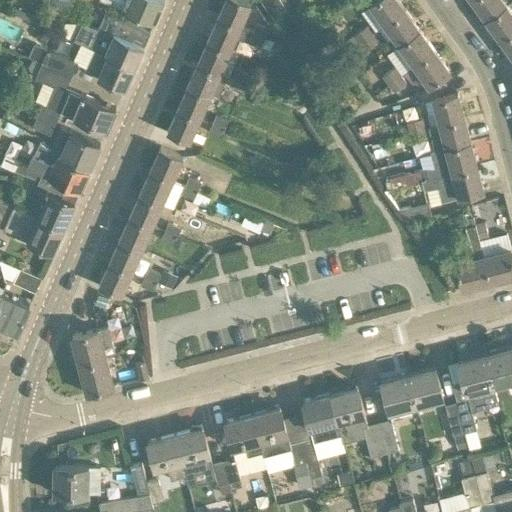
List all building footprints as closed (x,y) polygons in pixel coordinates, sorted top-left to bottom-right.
[(99,0),(154,23),(163,0),(99,0)] [(242,27),(252,3),(245,0),(225,0),(218,17),(242,27)] [(260,0),(272,17),(286,8),(281,0),(260,0)] [(384,26),(405,10),(397,0),(375,0),(369,5),(384,26)] [(472,0),(487,20),(509,4),(505,0),(472,0)] [(511,32),(511,8),(509,4),(487,20),(502,40),(511,32)] [(398,46),(420,30),(405,10),(384,26),(398,46)] [(94,49),(134,66),(149,32),(106,14),(99,30),(81,22),(73,40),(81,43),(94,49)] [(248,30),(242,27),(218,17),(208,39),(231,50),(235,40),(243,43),(248,30)] [(253,32),(266,37),(269,29),(256,23),(253,32)] [(359,44),(373,34),(367,26),(353,35),(359,44)] [(420,30),(398,46),(413,66),(435,50),(420,30)] [(262,46),(266,37),(253,32),(249,40),(262,46)] [(344,44),(336,32),(329,37),(337,49),(344,44)] [(511,32),(502,40),(511,54),(511,32)] [(359,44),(365,52),(379,42),(373,34),(359,44)] [(221,73),(221,72),(231,50),(208,39),(198,62),(221,73)] [(134,66),(94,49),(81,43),(73,60),(47,48),(37,44),(32,58),(41,62),(71,76),(77,64),(86,68),(85,70),(96,76),(125,89),(134,66)] [(435,50),(413,66),(428,87),(450,71),(435,50)] [(66,88),(71,76),(41,62),(32,58),(28,67),(34,78),(54,86),(46,105),(61,111),(106,130),(115,107),(82,93),(81,94),(66,88)] [(228,75),(221,72),(221,73),(198,62),(188,85),(211,96),(218,99),(228,75)] [(401,75),(395,67),(383,76),(389,84),(401,75)] [(232,78),(245,83),(248,76),(249,75),(236,69),(232,78)] [(407,83),(401,75),(389,84),(394,92),(407,83)] [(241,91),(245,83),(232,78),(228,86),(241,91)] [(264,92),(245,83),(241,91),(240,95),(259,103),(264,92)] [(201,118),(211,96),(188,85),(177,108),(201,118)] [(429,128),(464,118),(457,93),(431,99),(438,124),(428,127),(429,128)] [(61,111),(46,105),(42,103),(32,126),(50,134),(55,124),(61,111)] [(191,142),(201,118),(177,108),(167,132),(191,142)] [(212,123),(225,129),(229,120),(216,115),(212,123)] [(407,123),(409,132),(426,128),(423,118),(407,123)] [(431,153),(471,143),(464,118),(429,128),(435,151),(430,153),(431,153)] [(221,137),(225,129),(212,123),(208,132),(221,137)] [(68,160),(89,169),(99,146),(100,144),(60,126),(55,136),(50,149),(68,160)] [(409,132),(412,142),(428,138),(426,128),(409,132)] [(68,160),(50,149),(39,142),(28,164),(60,182),(80,190),(89,169),(68,160)] [(383,142),(371,145),(375,157),(387,154),(383,142)] [(421,182),(477,167),(471,143),(431,153),(434,167),(403,175),(403,177),(381,183),(385,190),(392,188),(421,181),(421,182)] [(150,170),(174,181),(178,171),(184,157),(161,147),(150,170)] [(60,182),(28,164),(19,161),(15,170),(40,180),(38,185),(27,210),(65,226),(80,190),(60,182)] [(477,167),(421,182),(424,191),(428,190),(432,204),(457,197),(457,198),(483,191),(477,167)] [(164,203),(174,181),(150,170),(140,193),(164,203)] [(185,185),(198,190),(201,182),(189,177),(185,185)] [(194,199),(198,190),(185,185),(181,194),(194,199)] [(154,226),(164,203),(140,193),(130,216),(154,226)] [(65,226),(27,210),(0,198),(0,221),(5,224),(3,229),(54,251),(65,226)] [(400,209),(409,222),(432,216),(428,202),(400,209)] [(472,217),(480,241),(490,238),(483,213),(472,216),(472,217)] [(143,249),(154,226),(130,216),(120,239),(143,249)] [(266,217),(264,221),(261,229),(270,233),(275,222),(266,217)] [(484,256),(480,241),(472,217),(463,219),(469,241),(463,243),(468,260),(456,263),(462,289),(490,281),(484,256)] [(252,230),(258,233),(262,223),(252,219),(250,225),(252,230)] [(165,231),(177,237),(181,228),(169,222),(165,231)] [(160,240),(173,245),(177,237),(165,231),(160,240)] [(177,238),(173,245),(181,250),(185,242),(177,238)] [(134,272),(143,249),(120,239),(110,261),(134,272)] [(484,256),(490,281),(511,275),(511,250),(511,249),(484,256)] [(123,296),(134,272),(110,261),(99,285),(123,296)] [(35,293),(42,277),(19,268),(13,283),(35,293)] [(157,282),(161,274),(148,268),(145,276),(157,282)] [(176,280),(161,274),(157,282),(172,288),(176,280)] [(154,290),(157,282),(145,276),(141,285),(154,290)] [(2,294),(0,299),(0,325),(17,333),(30,305),(2,292),(1,293),(2,294)] [(108,298),(98,295),(95,304),(105,308),(108,298)] [(80,365),(106,358),(106,356),(115,353),(109,327),(101,329),(101,328),(72,336),(80,365)] [(511,345),(487,352),(495,385),(511,380),(511,345)] [(479,390),(495,385),(487,352),(458,360),(463,380),(452,383),(457,402),(465,433),(477,430),(472,411),(484,408),(479,390)] [(106,358),(80,365),(87,394),(113,387),(106,358)] [(139,380),(150,378),(145,361),(135,364),(139,380)] [(408,373),(416,405),(444,398),(436,366),(408,373)] [(381,380),(389,412),(416,405),(408,373),(381,380)] [(386,453),(378,422),(368,424),(365,415),(358,386),(356,386),(331,393),(344,443),(365,437),(371,457),(386,453)] [(345,450),(344,443),(331,393),(302,400),(310,430),(310,429),(312,438),(301,441),(307,462),(311,478),(323,475),(318,457),(345,450)] [(453,436),(465,433),(457,402),(445,405),(453,436)] [(291,449),(296,465),(307,462),(301,441),(290,443),(280,406),(279,407),(252,414),(262,452),(264,456),(291,449)] [(232,449),(245,447),(247,455),(262,452),(252,414),(227,420),(226,417),(224,418),(232,449)] [(390,419),(378,422),(386,453),(399,450),(391,422),(390,419)] [(175,434),(186,476),(213,469),(214,469),(213,464),(210,455),(202,424),(201,424),(201,427),(175,434)] [(171,480),(186,476),(175,434),(149,441),(149,438),(147,438),(155,470),(168,466),(171,480)] [(462,434),(452,437),(456,454),(467,452),(462,434)] [(469,457),(453,461),(457,476),(473,472),(469,457)] [(228,483),(240,480),(239,474),(235,458),(223,461),(228,483)] [(220,485),(228,483),(223,461),(213,464),(214,469),(213,469),(218,486),(220,485)] [(150,492),(147,481),(141,462),(130,465),(138,495),(150,492)] [(88,493),(89,466),(55,465),(54,493),(88,493)] [(475,474),(474,474),(481,503),(494,500),(493,494),(487,471),(475,474)] [(472,511),(471,506),(481,503),(474,474),(462,478),(469,506),(443,511),(472,511)] [(147,481),(150,492),(153,502),(164,500),(158,477),(147,481)] [(230,492),(228,483),(220,485),(222,494),(230,492)] [(511,511),(511,488),(504,491),(507,506),(497,510),(497,511),(511,511)] [(127,511),(154,507),(153,502),(150,492),(138,495),(99,502),(100,511),(127,511)] [(442,511),(439,511),(416,511),(413,498),(399,502),(400,506),(401,511),(442,511)]
